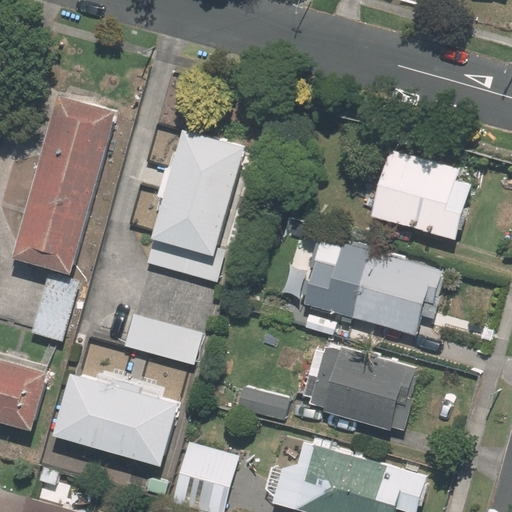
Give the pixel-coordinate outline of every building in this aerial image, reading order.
[(134,101),(65,84),(24,247),(93,264),(134,101)] [(132,219),(168,230),(159,257),(221,276),(264,135),(203,117),(197,134),(159,122),(147,162),(175,170),(171,183),(146,175),(132,219)] [(474,158),(404,141),(387,209),(473,230),(485,179),(470,175),(474,158)] [(458,259),(357,231),(353,248),(325,240),(310,293),(439,328),(458,259)] [(89,274),(54,265),(38,327),(72,336),(89,274)] [(206,325),(141,307),(131,343),(197,361),(206,325)] [(433,363),(327,332),(307,396),(414,427),(433,363)] [(66,362),(0,343),(0,409),(49,424),(66,362)] [(196,395),(189,393),(196,367),(151,355),(144,380),(87,365),(70,427),(180,457),(196,395)] [(299,395),(249,381),(242,407),(292,420),(299,395)] [(452,471),(305,429),(286,494),(347,511),(408,511),(412,501),(441,510),(452,471)] [(253,451),(197,437),(182,497),(212,504),(238,511),(253,451)] [(98,511),(99,509),(0,482),(0,511),(98,511)]
